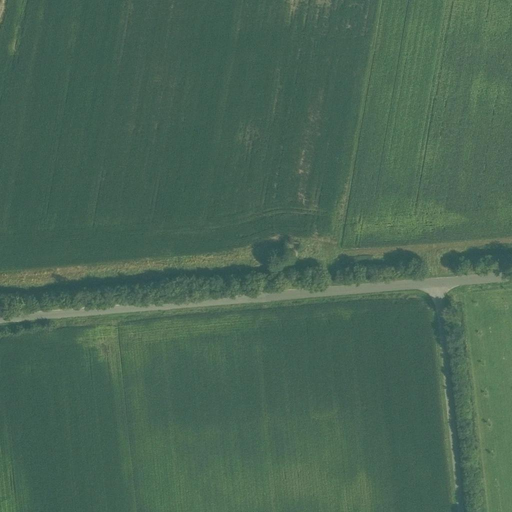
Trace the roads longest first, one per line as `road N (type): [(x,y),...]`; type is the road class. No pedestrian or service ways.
road 1 (unclassified): [(0,320),(438,282)]
road 2 (unclassified): [(438,282),(461,511)]
